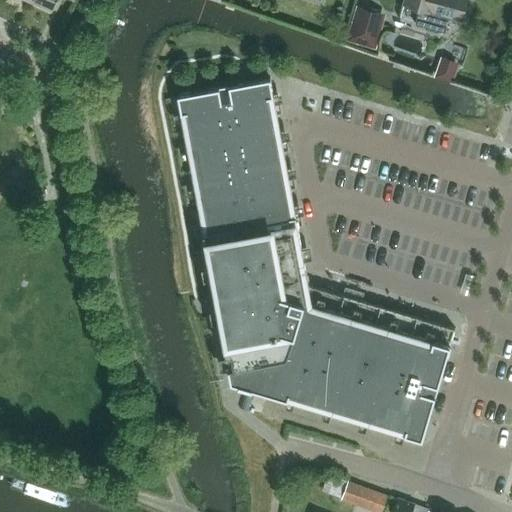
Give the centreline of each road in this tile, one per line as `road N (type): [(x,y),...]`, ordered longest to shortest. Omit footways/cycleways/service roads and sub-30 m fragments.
road 1 (residential): [(429,487),(511,209)]
road 2 (residential): [(429,487),(282,446)]
